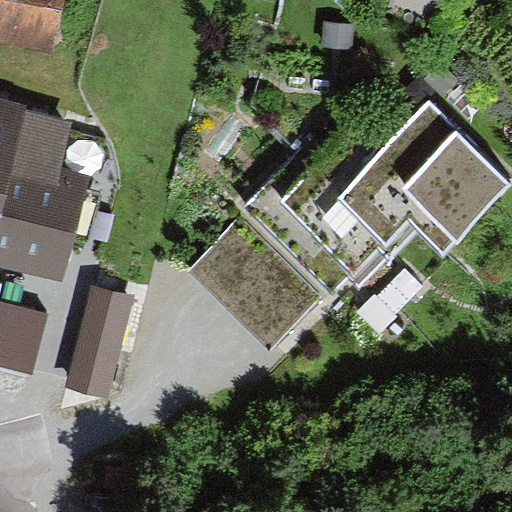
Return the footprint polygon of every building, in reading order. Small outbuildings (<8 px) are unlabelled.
[(0,0),(0,36),(54,49),(65,0),(0,0)] [(0,249),(62,266),(89,165),(62,158),(74,113),(28,101),(29,98),(0,89),(0,249)] [(345,101),(247,201),(334,285),(350,268),(361,280),(420,220),(443,243),(511,172),(511,168),(431,89),(383,138),(345,101)] [(321,295),(240,214),(190,265),(271,345),(321,295)] [(375,289),(356,307),(379,330),(399,310),(397,308),(410,294),(392,276),(377,291),(375,289)] [(94,278),(66,380),(109,391),(136,289),(94,278)] [(49,308),(0,294),(0,359),(33,368),(49,308)]
